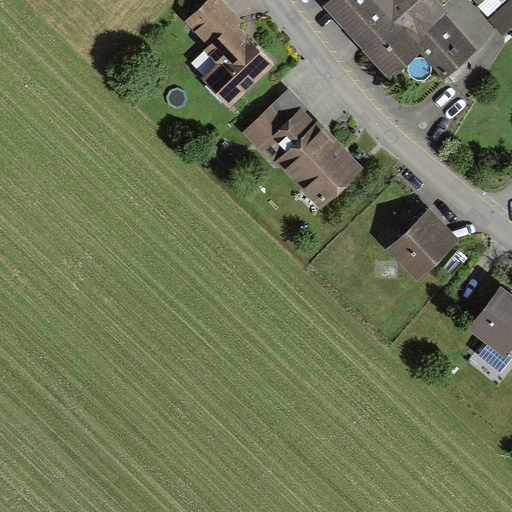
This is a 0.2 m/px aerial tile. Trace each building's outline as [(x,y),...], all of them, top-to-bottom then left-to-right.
[(201,71),(226,99),(267,63),(210,0),(202,0),(182,18),(217,57),(201,71)] [(470,42),(432,0),(328,0),(325,3),(386,71),(417,44),(439,69),(470,42)] [(511,0),(477,0),(501,27),(511,17),(511,0)] [(264,143),(316,202),(354,169),(301,109),(284,125),(268,107),(242,130),(258,148),(264,143)] [(428,207),(388,244),(412,270),(452,234),(428,207)] [(457,249),(445,259),(451,266),(463,255),(457,249)] [(511,294),(498,283),(467,321),(502,349),(511,335),(511,294)]
